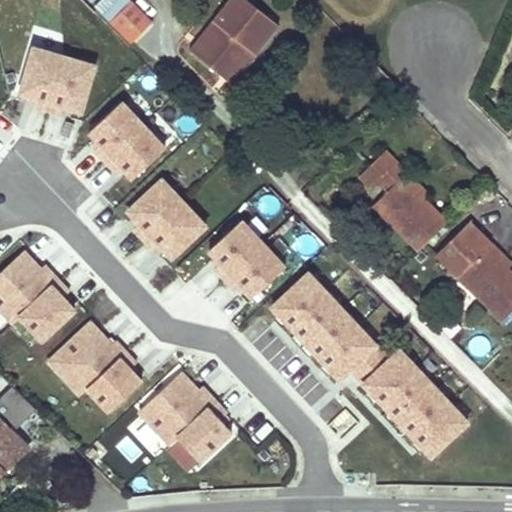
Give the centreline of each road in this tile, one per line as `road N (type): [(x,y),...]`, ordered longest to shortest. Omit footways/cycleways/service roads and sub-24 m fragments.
road 1 (residential): [(434,55),(453,109),(511,168)]
road 2 (tertiary): [(407,511),(281,511)]
